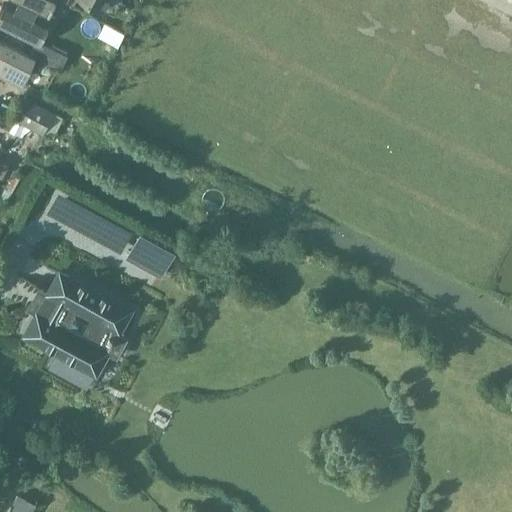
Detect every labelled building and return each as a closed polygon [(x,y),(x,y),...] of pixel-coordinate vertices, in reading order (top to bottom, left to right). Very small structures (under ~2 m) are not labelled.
[(0,26),(37,44),(32,55),(59,68),(66,54),(39,41),(48,21),(44,19),(53,0),(1,0),(0,3),(0,26)] [(84,0),(102,9),(106,0),(84,0)] [(511,0),(487,0),(511,12),(511,0)] [(0,75),(20,85),(34,57),(0,40),(0,75)] [(22,97),(11,118),(39,133),(50,111),(22,97)] [(0,102),(0,103),(0,111),(7,115),(11,107),(0,102)] [(0,127),(6,130),(10,122),(0,116),(0,127)] [(13,121),(8,132),(17,136),(22,126),(13,121)] [(173,251),(139,233),(126,257),(160,276),(173,251)] [(60,271),(25,336),(55,352),(47,368),(86,388),(94,373),(96,374),(131,309),(60,271)] [(31,511),(35,505),(16,496),(8,511),(31,511)]
